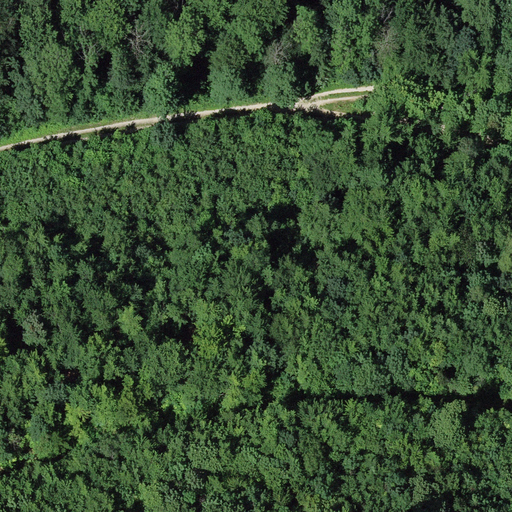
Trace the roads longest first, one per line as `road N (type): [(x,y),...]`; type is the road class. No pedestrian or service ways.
road 1 (track): [(0,153),(292,106),(420,122),(511,148)]
road 2 (track): [(511,409),(311,415),(108,453),(0,483)]
road 3 (track): [(292,106),(366,90),(511,89)]
